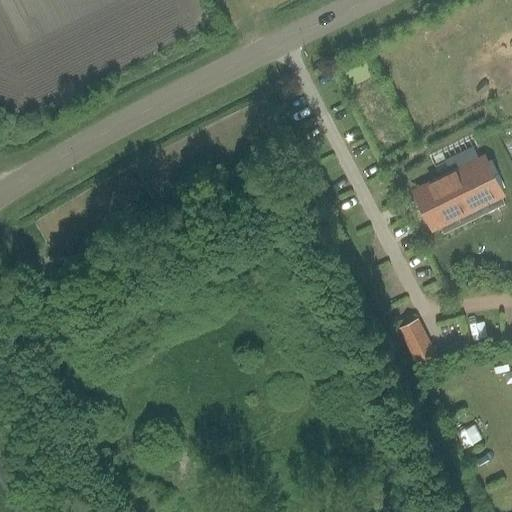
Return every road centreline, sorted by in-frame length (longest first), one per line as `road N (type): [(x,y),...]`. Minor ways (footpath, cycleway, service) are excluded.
road 1 (unclassified): [(0,189),(364,0)]
road 2 (track): [(281,40),(421,320),(511,302)]
